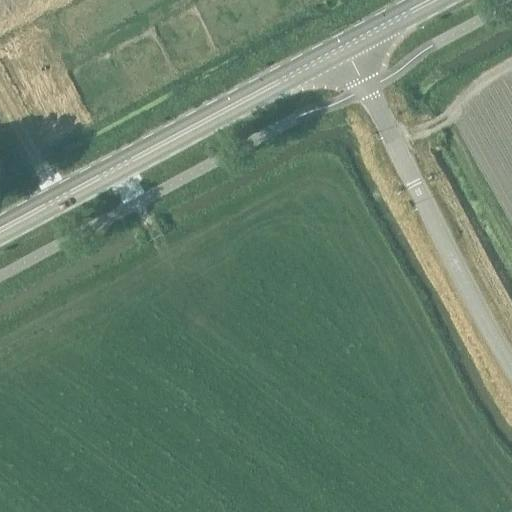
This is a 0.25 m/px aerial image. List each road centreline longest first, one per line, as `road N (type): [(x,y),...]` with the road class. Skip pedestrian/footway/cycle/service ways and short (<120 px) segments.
road 1 (tertiary): [(0,228),(342,45)]
road 2 (unclassified): [(511,363),(342,45)]
